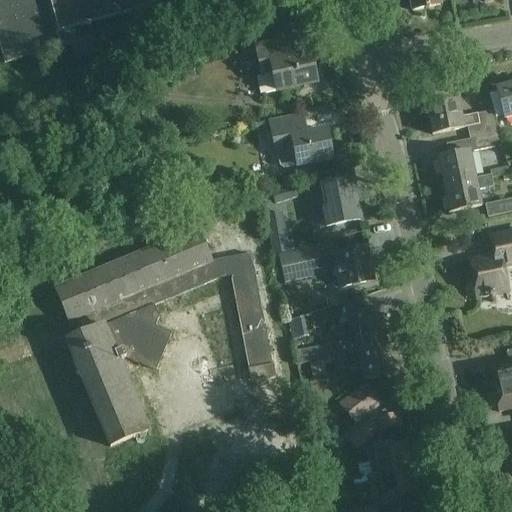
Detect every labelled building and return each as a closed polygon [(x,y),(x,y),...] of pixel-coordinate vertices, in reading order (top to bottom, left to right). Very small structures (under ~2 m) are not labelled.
[(0,0),(0,54),(3,64),(61,49),(47,0),(0,0)] [(47,0),(61,49),(148,25),(144,10),(179,0),(47,0)] [(408,0),(412,12),(440,7),(438,0),(408,0)] [(264,94),(275,92),(315,84),(309,54),(289,58),(285,39),(254,46),(261,76),(260,76),(264,94)] [(208,58),(224,52),(221,42),(204,48),(208,58)] [(176,56),(135,69),(142,90),(183,77),(176,56)] [(496,119),(503,116),(504,120),(511,117),(511,84),(495,89),(497,93),(489,96),(496,119)] [(466,128),(469,139),(497,133),(488,103),(482,105),(484,115),(460,119),(456,102),(424,108),(430,136),(466,128)] [(271,122),(280,170),(332,160),(326,131),(306,135),(302,115),(271,122)] [(497,133),(469,139),(469,141),(471,141),(473,152),(501,147),(497,133)] [(435,159),(441,187),(474,180),(468,152),(435,159)] [(490,176),(474,180),(441,187),(447,214),(480,207),(476,192),(493,188),(490,176)] [(324,208),(322,208),(326,228),(359,221),(351,182),(320,188),(324,208)] [(297,197),(293,186),(262,196),(266,207),(297,197)] [(488,218),(511,213),(511,199),(485,205),(488,218)] [(250,255),(210,263),(197,231),(55,290),(75,337),(65,342),(109,448),(146,432),(117,361),(124,358),(155,371),(170,334),(154,328),(157,317),(153,307),(217,280),(230,278),(250,383),(274,379),(250,255)] [(511,233),(489,238),(492,255),(479,257),(479,260),(468,262),(476,300),(493,296),(493,294),(507,292),(502,267),(511,264),(511,233)] [(372,282),(365,250),(337,256),(334,243),(309,248),(309,250),(279,257),(282,272),(312,266),(314,271),(336,266),(341,288),(372,282)] [(361,307),(359,289),(336,292),(339,310),(361,307)] [(356,340),(359,353),(385,348),(379,319),(349,325),(352,341),(356,340)] [(344,344),(332,346),(334,358),(346,356),(344,344)] [(334,359),(334,358),(332,346),(295,353),(297,366),(334,359)] [(365,381),(391,376),(385,348),(359,353),(346,356),(349,369),(349,371),(362,369),(365,381)] [(336,371),(349,369),(346,356),(334,358),(334,359),(336,371)] [(492,386),(492,389),(511,385),(511,361),(487,367),(488,370),(485,371),(483,374),(485,384),(489,387),(492,386)] [(324,366),(323,362),(310,365),(313,378),(326,375),(324,366)] [(511,385),(492,389),(493,394),(490,394),(488,398),(490,408),(494,410),(497,410),(497,413),(511,409),(511,385)] [(339,406),(354,425),(379,404),(364,386),(339,406)] [(375,419),(377,432),(401,427),(396,401),(375,419)] [(371,445),(377,474),(409,468),(404,444),(388,447),(387,442),(371,445)] [(372,503),(383,501),(384,505),(399,502),(398,496),(414,493),(409,468),(377,474),(366,476),(372,503)]
